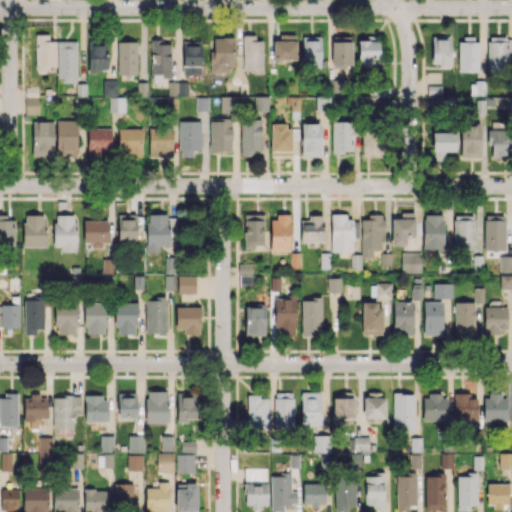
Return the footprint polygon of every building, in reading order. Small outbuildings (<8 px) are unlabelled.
[(54,67),(55,41),(48,41),(48,34),(35,34),(35,72),(46,72),(46,67),(54,67)] [(243,70),(262,70),(262,41),(254,41),(254,35),(242,35),(243,70)] [(295,35),(273,36),(274,61),(296,60),(295,35)] [(302,36),(301,66),(320,66),(320,36),(302,36)] [(351,37),(331,36),(331,67),(351,67),(351,37)] [(378,58),(378,36),(368,36),(367,40),(358,40),(358,66),(371,67),(371,58),(378,58)] [(450,36),(431,36),(432,66),(451,65),(450,36)] [(233,38),(211,37),(210,72),(226,72),(226,65),(233,66),(233,38)] [(487,74),(507,73),(506,53),(511,53),(511,37),(487,37),(487,74)] [(458,72),(478,71),(477,38),(457,38),(458,72)] [(170,44),(162,44),(162,39),(150,39),(151,83),(163,83),(163,77),(171,77),(170,44)] [(200,74),(201,41),(182,40),(181,74),(200,74)] [(76,41),(56,41),(57,81),(76,81),(76,41)] [(107,41),(88,41),(87,70),(107,70),(107,41)] [(118,74),(137,74),(136,41),(117,41),(118,74)] [(102,96),(117,96),(116,79),(102,79),(102,96)] [(470,95),(485,95),(485,82),(470,82),(470,95)] [(220,112),(234,112),(234,96),(220,96),(220,112)] [(267,96),(254,96),(254,110),(268,110),(267,96)] [(38,97),(25,97),(25,112),(39,111),(38,97)] [(109,97),(108,111),(119,111),(119,98),(109,97)] [(207,97),(195,97),(195,110),(207,110),(207,97)] [(299,98),(291,98),(290,117),(298,118),(299,98)] [(475,114),(482,115),(484,101),(477,100),(475,114)] [(209,120),(210,151),(232,151),(231,119),(209,120)] [(261,120),(240,119),(239,155),(252,156),(253,150),(261,151),(261,120)] [(32,120),(32,156),(53,156),(54,121),(32,120)] [(77,151),(76,120),(55,120),(56,151),(77,151)] [(178,156),(192,156),(192,149),(200,150),(201,121),(179,121),(178,156)] [(352,121),(331,122),(331,152),(353,152),(352,121)] [(290,156),(290,139),(297,139),(297,129),(286,129),(286,123),(270,124),(270,156),(290,156)] [(301,156),(320,156),(320,123),(301,123),(301,156)] [(481,156),(480,123),(460,124),(461,157),(481,156)] [(111,128),(87,128),(87,154),(111,154),(111,128)] [(147,156),(171,157),(173,129),(149,128),(147,156)] [(511,158),(511,129),(487,128),(487,145),(491,145),(491,157),(511,158)] [(141,157),(141,132),(118,131),(118,156),(141,157)] [(432,132),(432,150),(455,151),(456,132),(432,132)] [(383,135),(361,134),(361,156),(383,157),(383,135)] [(145,251),(158,252),(158,246),(168,246),(169,214),(146,213),(145,251)] [(263,213),(244,214),(244,247),(263,247),(263,213)] [(414,238),(414,214),(391,213),(391,245),(406,245),(406,237),(414,238)] [(0,246),(14,246),(14,219),(7,219),(7,214),(0,214),(0,246)] [(45,246),(46,214),(23,214),(23,246),(45,246)] [(53,249),(75,250),(76,215),(54,214),(53,249)] [(423,249),(443,250),(443,214),(423,214),(423,249)] [(142,215),(117,215),(117,239),(136,239),(136,231),(142,231),(142,215)] [(289,251),(290,216),(270,215),(270,251),(289,251)] [(323,242),(324,215),(303,215),(302,241),(323,242)] [(330,251),(353,252),(353,216),(331,215),(330,251)] [(361,256),(372,256),(372,249),(382,249),(382,215),(360,216),(361,256)] [(473,215),(453,215),(453,250),(474,249),(473,215)] [(483,250),(504,250),(504,215),(484,215),(483,250)] [(83,242),(91,242),(91,248),(108,247),(107,220),(83,220),(83,242)] [(391,253),(380,253),(380,265),(391,266),(391,253)] [(401,271),(412,271),(413,255),(401,255),(401,271)] [(511,256),(499,256),(498,270),(511,270),(511,256)] [(102,272),(112,272),(113,259),(102,258),(102,272)] [(251,264),(238,263),(238,273),(251,273),(251,264)] [(511,274),(499,275),(500,288),(511,288),(511,274)] [(195,275),(177,275),(177,293),(194,293),(195,275)] [(270,290),(279,290),(279,277),(270,277),(270,290)] [(340,277),(326,278),(327,291),(340,291),(340,277)] [(451,283),(432,283),(432,298),(452,298),(451,283)] [(483,288),(473,288),(473,302),(483,303),(483,288)] [(24,334),(36,334),(36,329),(44,328),(43,296),(23,296),(24,334)] [(274,335),(294,335),(295,296),(275,296),(274,335)] [(165,333),(165,298),(145,298),(145,333),(165,333)] [(321,298),(301,298),(301,335),(321,335),(321,298)] [(392,301),(393,335),(413,335),(412,301),(392,301)] [(442,336),(442,301),(423,301),(422,335),(442,336)] [(454,335),(474,334),(473,301),(453,302),(454,335)] [(76,334),(78,303),(55,302),(54,333),(76,334)] [(85,334),(107,334),(106,302),(84,302),(85,334)] [(115,334),(137,333),(136,302),(114,303),(115,334)] [(382,334),(382,303),(361,303),(361,334),(382,334)] [(19,304),(1,304),(0,327),(18,327),(19,304)] [(265,335),(265,305),(244,305),(244,335),(265,335)] [(199,307),(175,306),(175,328),(183,328),(183,334),(199,334),(199,307)] [(507,306),(483,307),(484,333),(507,332),(507,306)] [(146,423),(168,422),(167,390),(145,391),(146,423)] [(117,417),(136,417),(136,392),(117,392),(117,417)] [(301,426),(320,425),(320,392),(300,392),(301,426)] [(196,393),(176,393),(176,421),(196,421),(196,393)] [(385,394),(364,393),(364,418),(385,418),(385,394)] [(413,393),(392,393),(392,430),(414,430),(413,393)] [(453,393),(454,420),(477,420),(476,398),(466,398),(466,393),(453,393)] [(0,394),(0,426),(18,426),(17,394),(0,394)] [(106,394),(84,395),(85,421),(106,421),(106,394)] [(259,394),(247,394),(246,427),(267,428),(268,398),(259,398),(259,394)] [(273,394),(273,428),(293,428),(292,394),(273,394)] [(353,394),(332,394),(332,417),(354,417),(353,394)] [(483,420),(506,420),(506,394),(483,394),(483,420)] [(23,421),(30,421),(29,428),(39,428),(39,418),(47,418),(48,396),(30,395),(30,397),(23,397),(23,421)] [(52,429),(74,429),(74,413),(80,413),(81,396),(52,395),(52,429)] [(422,420),(448,420),(447,395),(422,395),(422,420)] [(100,451),(113,451),(113,436),(100,435),(100,451)] [(143,435),(128,435),(128,452),(143,452),(143,435)] [(313,452),(324,452),(324,435),(313,435),(313,452)] [(172,450),(172,436),(162,436),(161,450),(172,450)] [(369,437),(353,436),(353,451),(368,451),(369,437)] [(51,437),(38,437),(38,454),(51,453),(51,437)] [(173,452),(156,453),(157,472),(173,472),(173,452)] [(82,454),(68,453),(68,468),(81,468),(82,454)] [(193,453),(175,453),(175,472),(193,472),(193,453)] [(451,453),(440,453),(440,468),(452,468),(451,453)] [(511,453),(498,453),(498,467),(511,467),(511,453)] [(113,467),(113,454),(97,454),(97,466),(113,467)] [(142,470),(142,454),(126,454),(126,470),(142,470)] [(420,454),(409,454),(409,468),(420,468),(420,454)] [(416,472),(404,472),(404,475),(396,475),(395,508),(416,508),(416,472)] [(270,474),(271,511),(283,511),(283,504),(297,504),(296,491),(290,491),(290,473),(270,474)] [(384,474),(364,474),(364,504),(372,504),(372,510),(383,510),(384,474)] [(457,474),(456,508),(477,508),(477,474),(457,474)] [(444,509),(444,475),(424,475),(424,509),(444,509)] [(335,511),(348,511),(348,505),(355,505),(355,477),(334,477),(335,511)] [(145,487),(144,511),(167,511),(168,482),(158,481),(158,488),(145,487)] [(133,506),(133,483),(114,484),(114,506),(133,506)] [(195,511),(196,483),(185,483),(185,488),(175,488),(175,511),(195,511)] [(267,483),(244,483),(244,507),(267,507),(267,483)] [(325,505),(324,483),(302,483),(302,505),(325,505)] [(508,483),(486,483),(486,507),(508,507),(508,483)] [(23,511),(46,511),(47,487),(24,487),(23,511)] [(52,511),(77,511),(78,488),(53,488),(52,511)] [(18,489),(1,489),(0,510),(18,511),(18,489)] [(83,489),(84,510),(108,509),(107,489),(83,489)]
